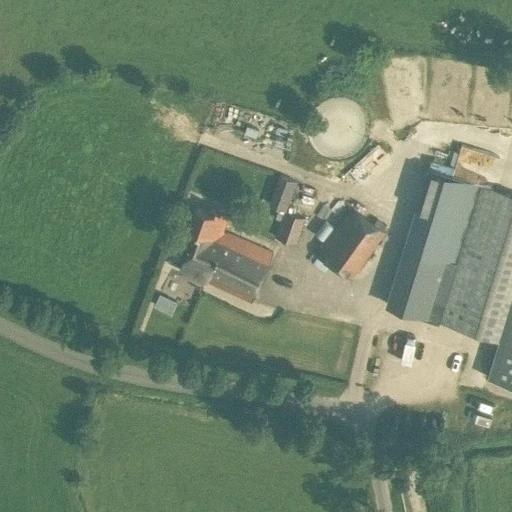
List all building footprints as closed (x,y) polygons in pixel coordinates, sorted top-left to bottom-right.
[(290,208),(301,178),(285,172),(274,202),(290,208)] [(417,182),(409,197),(435,210),(443,194),(417,182)] [(432,298),(427,315),(438,318),(437,322),(499,340),(511,299),(511,195),(479,185),(443,301),(432,298)] [(191,233),(177,271),(250,303),(255,295),(269,264),(272,253),(223,230),(228,212),(201,204),(199,208),(192,206),(184,230),(191,233)] [(351,208),(316,257),(351,281),(385,232),(351,208)] [(283,213),(276,239),(295,244),(303,219),(283,213)] [(167,245),(168,233),(140,230),(139,248),(152,250),(153,243),(167,245)] [(511,385),(511,305),(489,379),(511,385)]
